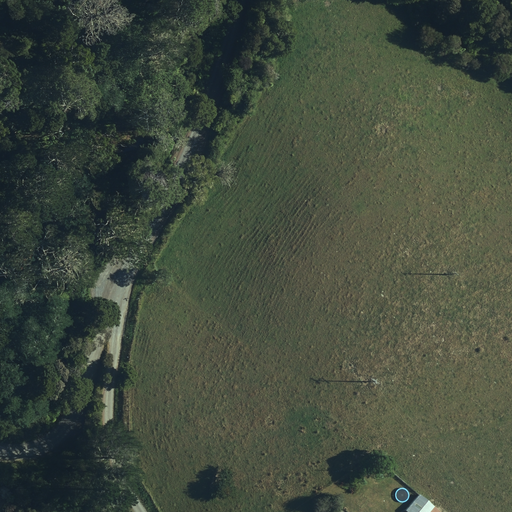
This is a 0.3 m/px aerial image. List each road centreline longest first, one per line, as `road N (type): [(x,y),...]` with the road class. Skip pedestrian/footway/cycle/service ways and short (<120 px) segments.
road 1 (unclassified): [(226,0),(137,186),(99,303)]
road 2 (unclassified): [(114,511),(87,437),(99,303)]
road 3 (unclassified): [(99,303),(30,454),(0,458)]
